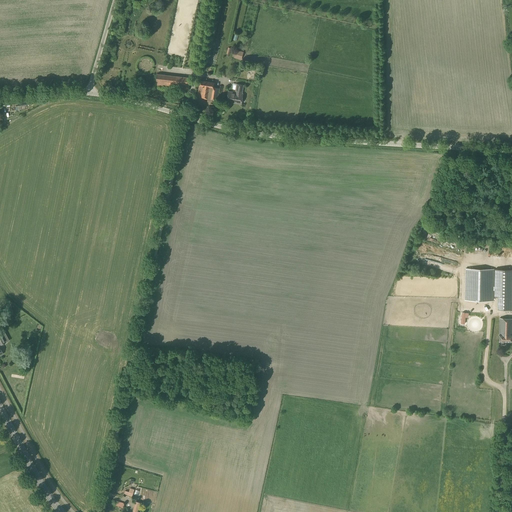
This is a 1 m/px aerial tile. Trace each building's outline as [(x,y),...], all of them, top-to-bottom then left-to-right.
[(234,24),(240,25),(243,4),(237,3),(234,24)] [(234,56),(240,58),(243,52),(236,50),(234,56)] [(155,86),(188,90),(190,78),(157,74),(155,86)] [(197,97),(217,100),(219,89),(213,88),(214,83),(200,80),(197,97)] [(226,102),(232,103),(232,104),(241,106),(242,96),(241,96),(243,85),(236,84),(235,93),(228,92),(226,102)] [(422,229),(421,228),(424,225),(421,222),(416,227),(420,231),(422,229)] [(494,297),(497,297),(497,309),(511,309),(511,268),(495,268),(494,297)] [(465,300),(492,300),(493,269),(466,269),(465,300)] [(499,341),(511,341),(511,318),(499,318),(499,334),(499,341)] [(124,494),(132,496),(134,490),(130,488),(129,492),(125,491),(124,494)] [(132,511),(138,511),(141,503),(135,501),(132,511)]
